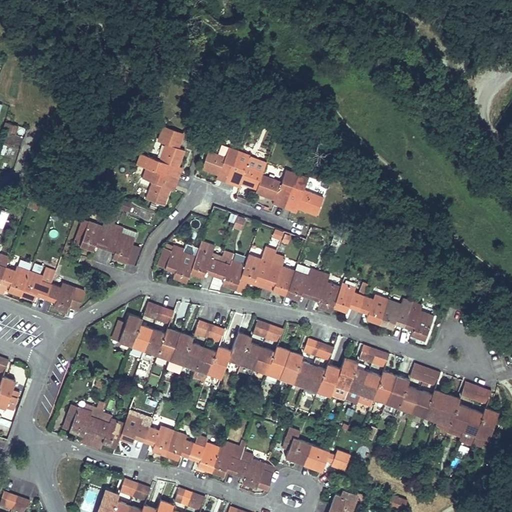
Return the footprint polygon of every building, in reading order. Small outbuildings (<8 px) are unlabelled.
[(261,114),(259,120),(267,123),(268,117),(261,114)] [(4,130),(16,134),(18,126),(6,122),(4,130)] [(185,150),(178,148),(183,134),(164,126),(159,141),(166,144),(160,160),(141,153),(137,164),(147,168),(178,179),(180,173),(181,172),(174,169),(175,166),(179,167),(179,166),(185,150)] [(220,180),(227,183),(239,151),(229,147),(225,157),(208,150),(202,169),(217,175),(219,175),(220,171),(223,173),(220,180)] [(256,189),(262,174),(266,163),(249,157),(250,155),(239,151),(227,183),(234,185),(237,178),(241,180),(240,183),(241,184),(256,189)] [(178,179),(147,168),(142,178),(152,182),(146,199),(164,205),(170,189),(171,188),(167,187),(168,184),(175,186),(178,179)] [(278,205),(285,208),(297,174),(286,170),(281,182),(262,174),(256,189),(256,190),(255,193),(274,200),(276,200),(277,197),(280,198),(278,205)] [(324,197),(304,190),(308,178),(297,174),(285,208),(292,210),(295,203),(298,205),(297,208),(298,208),(316,215),(316,216),(324,197)] [(28,206),(37,210),(40,203),(30,200),(28,206)] [(3,211),(0,216),(0,225),(1,227),(8,214),(3,211)] [(244,219),(237,216),(233,227),(240,230),(244,219)] [(80,245),(89,220),(83,218),(74,243),(80,245)] [(114,224),(115,222),(105,219),(103,226),(101,230),(110,234),(114,224)] [(110,234),(101,230),(103,226),(89,220),(80,245),(93,250),(96,244),(98,245),(105,248),(110,234)] [(124,227),(114,224),(110,234),(105,248),(111,250),(115,251),(112,257),(126,262),(135,237),(137,232),(124,227)] [(269,242),(278,245),(282,230),(273,227),(269,242)] [(331,244),(338,247),(341,238),(334,235),(331,244)] [(206,271),(215,275),(220,260),(210,257),(212,252),(215,245),(202,241),(199,248),(190,272),(203,277),(206,271)] [(186,281),(190,272),(199,248),(186,243),(184,248),(173,244),(171,251),(164,248),(158,263),(165,266),(165,267),(175,271),(173,276),(186,281)] [(265,281),(270,267),(275,254),(276,251),(266,247),(262,259),(248,254),(245,264),(241,275),(240,278),(246,280),(253,283),(255,277),(265,281)] [(0,280),(0,281),(6,267),(6,266),(10,257),(0,253),(0,280)] [(272,290),(285,294),(294,270),(282,266),(280,270),(275,269),(280,256),(275,254),(270,267),(265,281),(274,284),(272,290)] [(282,266),(285,258),(280,256),(275,269),(280,270),(282,266)] [(236,287),(240,278),(241,275),(245,264),(231,259),(230,264),(220,260),(215,275),(225,278),(222,283),(236,288),(236,287)] [(301,294),(310,297),(320,271),(310,268),(297,263),(294,269),(294,270),(285,294),(299,299),(301,294)] [(8,290),(21,295),(30,270),(17,265),(15,270),(6,267),(0,281),(6,283),(7,283),(10,284),(8,290)] [(40,295),(46,298),(51,283),(42,280),(43,275),(30,270),(21,295),(34,300),(36,294),(40,295)] [(332,311),(333,306),(340,287),(327,282),(329,275),(320,271),(310,297),(320,301),(318,306),(332,311)] [(263,286),(265,281),(255,277),(253,283),(263,286)] [(243,290),(246,280),(240,278),(236,287),(243,290)] [(272,290),(274,284),(265,281),(263,286),(272,290)] [(363,295),(368,283),(363,281),(359,293),(363,295)] [(69,306),(78,310),(85,291),(62,282),(60,287),(51,283),(46,298),(52,300),(55,301),(53,306),(67,311),(69,306)] [(351,307),(358,309),(363,295),(359,293),(354,292),(355,287),(342,282),(341,286),(340,287),(333,306),(347,311),(348,306),(351,307)] [(366,318),(379,323),(388,299),(375,294),(373,299),(363,295),(358,309),(368,313),(366,318)] [(397,323),(404,326),(411,307),(401,304),(388,299),(379,323),(392,328),(394,322),(397,323)] [(411,307),(412,302),(403,299),(401,304),(411,307)] [(148,301),(143,314),(150,317),(154,304),(148,301)] [(420,310),(422,305),(412,302),(411,307),(420,310)] [(154,304),(150,317),(156,319),(161,306),(154,304)] [(161,306),(156,319),(162,322),(167,308),(161,306)] [(411,335),(425,339),(434,315),(420,310),(411,307),(404,326),(413,329),(411,335)] [(167,308),(162,322),(169,324),(174,311),(167,308)] [(118,341),(131,346),(140,323),(142,318),(138,316),(129,313),(125,323),(119,321),(112,337),(119,340),(118,341)] [(199,319),(194,333),(201,335),(206,322),(199,319)] [(252,333),(259,335),(264,322),(257,320),(252,333)] [(206,322),(201,335),(207,338),(212,324),(206,322)] [(259,335),(265,338),(270,324),(264,322),(259,335)] [(140,323),(131,346),(133,346),(140,349),(144,350),(153,328),(140,323)] [(212,324),(207,338),(213,340),(219,327),(212,324)] [(265,338),(272,340),(277,327),(270,324),(265,338)] [(165,332),(178,337),(180,331),(171,328),(167,327),(165,332)] [(219,327),(213,340),(220,342),(225,329),(219,327)] [(272,340),(278,342),(283,329),(277,327),(272,340)] [(153,328),(144,350),(157,355),(165,332),(153,328)] [(178,337),(191,342),(193,336),(189,334),(180,331),(178,337)] [(238,331),(236,337),(250,342),(252,336),(247,334),(238,331)] [(165,332),(157,355),(169,359),(178,337),(165,332)] [(178,337),(169,359),(182,364),(191,342),(178,337)] [(228,359),(241,364),(250,342),(236,337),(231,350),(229,355),(228,359)] [(303,351),(310,354),(315,340),(308,338),(303,351)] [(310,354),(316,356),(321,342),(315,340),(310,354)] [(182,364),(195,369),(204,346),(191,342),(182,364)] [(241,364),(253,368),(262,346),(250,342),(241,364)] [(316,356),(323,358),(328,345),(321,342),(316,356)] [(216,351),(229,355),(231,350),(223,347),(218,345),(216,351)] [(277,345),(274,350),(287,355),(289,349),(281,346),(277,345)] [(323,358),(329,360),(334,347),(328,345),(323,358)] [(363,345),(359,358),(365,360),(370,347),(363,345)] [(133,346),(131,352),(138,354),(140,349),(133,346)] [(204,346),(195,369),(208,373),(216,351),(204,346)] [(253,368),(266,373),(274,350),(262,346),(253,368)] [(370,347),(365,360),(372,362),(377,349),(370,347)] [(287,355),(300,360),(302,354),(298,352),(289,349),(287,355)] [(377,349),(372,362),(378,365),(383,352),(377,349)] [(266,373),(279,377),(287,355),(274,350),(266,373)] [(208,373),(221,378),(228,359),(229,355),(216,351),(208,373)] [(383,352),(378,365),(385,367),(389,354),(383,352)] [(300,360),(287,355),(279,377),(292,382),(300,360)] [(354,359),(345,356),(343,362),(340,368),(335,384),(348,389),(356,366),(358,361),(354,359)] [(0,364),(0,372),(4,374),(9,360),(3,358),(0,364)] [(313,364),(300,360),(292,382),(304,387),(313,364)] [(332,364),(327,363),(325,369),(317,391),(330,396),(335,384),(340,368),(332,364)] [(414,363),(410,376),(416,378),(421,365),(414,363)] [(325,369),(313,364),(304,387),(317,391),(325,369)] [(421,365),(416,378),(423,381),(427,367),(421,365)] [(369,371),(356,366),(348,389),(349,389),(360,394),(369,371)] [(427,367),(423,381),(429,383),(434,370),(427,367)] [(381,375),(373,398),(386,403),(394,380),(396,374),(387,371),(383,370),(381,375)] [(434,370),(429,383),(436,385),(440,372),(434,370)] [(381,375),(369,371),(360,394),(373,398),(381,375)] [(396,374),(394,380),(407,385),(409,379),(405,378),(396,374)] [(11,395),(16,381),(7,377),(2,376),(1,381),(0,382),(0,406),(6,408),(6,407),(13,409),(18,397),(11,395)] [(394,380),(386,403),(389,404),(398,407),(407,385),(394,380)] [(465,381),(460,394),(467,397),(472,383),(465,381)] [(472,383),(467,397),(473,399),(478,386),(472,383)] [(407,385),(398,407),(411,412),(419,389),(407,385)] [(478,386),(473,399),(480,401),(485,388),(478,386)] [(438,390),(434,388),(432,394),(445,398),(447,393),(438,390)] [(485,388),(480,401),(486,404),(491,390),(485,388)] [(360,394),(349,389),(345,399),(353,402),(351,407),(355,408),(357,401),(360,394)] [(419,389),(411,412),(424,416),(432,394),(419,389)] [(445,398),(436,421),(449,426),(458,403),(460,397),(447,393),(445,398)] [(360,394),(357,401),(370,406),(373,398),(360,394)] [(432,394),(424,416),(436,421),(445,398),(432,394)] [(458,403),(449,426),(462,430),(470,407),(458,403)] [(72,404),(63,426),(70,429),(78,407),(72,404)] [(85,429),(94,433),(100,418),(103,411),(103,409),(89,404),(87,408),(79,406),(78,407),(70,429),(69,430),(83,435),(85,429)] [(489,408),(485,406),(483,412),(474,435),(475,435),(472,443),(485,448),(488,439),(498,411),(489,408)] [(483,412),(470,407),(462,430),(460,436),(458,439),(471,444),(474,435),(483,412)] [(140,422),(149,425),(152,417),(129,408),(128,412),(141,417),(140,422)] [(100,418),(109,422),(111,417),(112,414),(103,411),(100,418)] [(141,417),(128,412),(125,422),(119,437),(132,442),(134,437),(144,440),(149,425),(140,422),(141,417)] [(125,422),(111,417),(109,422),(100,418),(94,433),(104,436),(102,442),(115,447),(119,437),(125,422)] [(449,426),(436,421),(434,427),(447,432),(449,426)] [(165,454),(174,429),(160,424),(159,429),(149,425),(144,440),(153,444),(151,449),(165,454)] [(285,457),(303,464),(311,443),(297,438),(299,431),(288,426),(282,444),(289,446),(288,449),(285,457)] [(449,426),(447,432),(460,436),(462,430),(449,426)] [(187,434),(174,429),(165,454),(178,459),(180,453),(189,457),(195,442),(185,438),(187,434)] [(210,471),(219,446),(206,441),(207,438),(197,435),(195,442),(189,457),(199,460),(197,466),(210,471)] [(234,447),(243,451),(244,447),(240,445),(222,439),(219,446),(232,451),(234,447)] [(329,450),(311,443),(303,464),(322,470),(325,460),(332,462),(331,464),(344,469),(350,454),(336,449),(335,454),(328,452),(329,450)] [(219,446),(210,471),(223,475),(226,470),(235,473),(243,451),(234,447),(232,451),(219,446)] [(253,454),(243,451),(235,473),(245,476),(243,482),(256,487),(265,462),(252,458),(253,454)] [(430,459),(425,457),(420,468),(426,470),(430,459)] [(426,470),(431,472),(435,461),(430,459),(426,470)] [(131,480),(124,478),(119,491),(126,494),(131,480)] [(138,482),(131,480),(126,494),(133,496),(138,482)] [(475,491),(486,495),(489,485),(479,481),(475,491)] [(144,485),(138,482),(133,496),(139,498),(144,485)] [(151,487),(144,485),(139,498),(145,501),(151,487)] [(186,489),(179,487),(174,500),(181,503),(186,489)] [(356,492),(348,489),(343,487),(340,494),(335,492),(333,499),(333,500),(334,500),(334,501),(333,500),(329,510),(333,511),(351,511),(353,506),(352,506),(351,506),(352,505),(353,505),(354,506),(356,500),(353,499),(356,492)] [(115,493),(106,489),(97,511),(112,511),(117,500),(119,494),(115,493)] [(192,491),(186,489),(181,503),(187,505),(192,491)] [(4,491),(0,500),(0,503),(6,506),(10,493),(4,491)] [(192,491),(187,505),(194,507),(199,494),(192,491)] [(10,493),(6,506),(12,508),(17,495),(10,493)] [(199,494),(194,507),(200,510),(205,496),(199,494)] [(17,495),(12,508),(18,511),(23,497),(17,495)] [(407,500),(395,495),(392,503),(404,508),(407,500)] [(23,497),(18,511),(21,511),(25,511),(30,500),(23,497)] [(160,499),(158,505),(172,509),(174,504),(160,499)] [(126,511),(129,504),(117,500),(112,511),(126,511)] [(149,511),(155,511),(157,508),(148,505),(144,503),(141,509),(149,511)]
